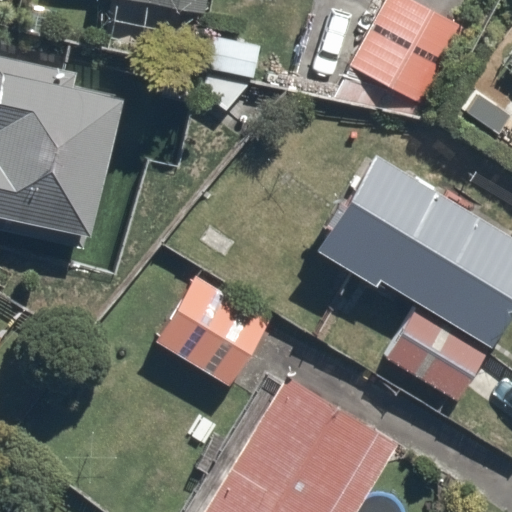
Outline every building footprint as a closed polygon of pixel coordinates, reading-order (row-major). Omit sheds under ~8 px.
[(111,0),(196,22),(201,0),(111,0)] [(425,0),(382,0),(346,65),(431,114),(479,31),(425,0)] [(0,220),(87,237),(115,90),(0,67),(0,220)] [(511,299),(511,229),(372,152),(316,252),(411,304),(486,346),(511,299)] [(195,273),(151,343),(227,390),(271,320),(195,273)] [(486,346),(411,304),(378,364),(454,405),(486,346)] [(343,511),(390,439),(279,369),(189,511),(343,511)]
